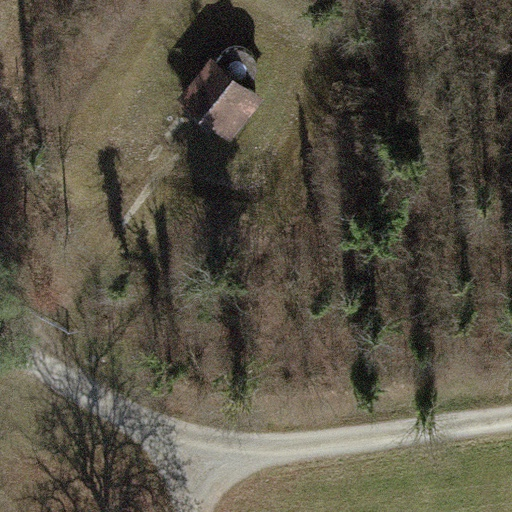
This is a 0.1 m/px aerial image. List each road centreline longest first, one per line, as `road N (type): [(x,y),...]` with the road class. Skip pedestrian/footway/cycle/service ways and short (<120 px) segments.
road 1 (track): [(0,332),(197,466),(511,411)]
road 2 (track): [(35,351),(53,274),(166,131)]
